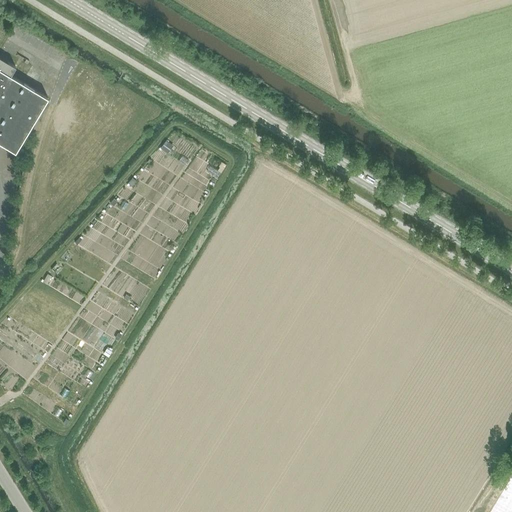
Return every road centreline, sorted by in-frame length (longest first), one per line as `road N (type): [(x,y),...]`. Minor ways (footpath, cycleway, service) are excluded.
road 1 (track): [(0,408),(24,404),(55,427),(72,423),(231,163),(181,127),(170,128),(0,319)]
road 2 (primary): [(511,269),(66,0)]
